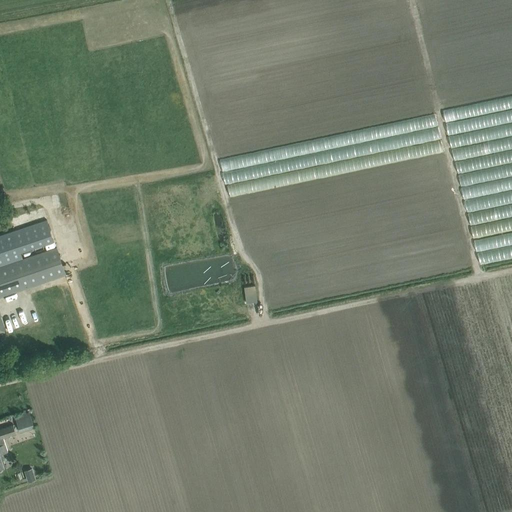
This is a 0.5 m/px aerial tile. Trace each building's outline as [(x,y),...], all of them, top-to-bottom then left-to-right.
[(13,231),(0,235),(0,296),(66,275),(56,248),(22,259),(20,253),(13,231)] [(112,234),(75,239),(77,249),(113,244),(112,234)] [(255,285),(244,287),(246,302),(257,301),(255,285)] [(26,416),(16,420),(20,432),(30,429),(26,416)] [(0,468),(5,466),(1,454),(8,451),(3,437),(16,433),(13,424),(0,428),(0,468)] [(36,471),(29,472),(30,480),(38,479),(36,471)]
